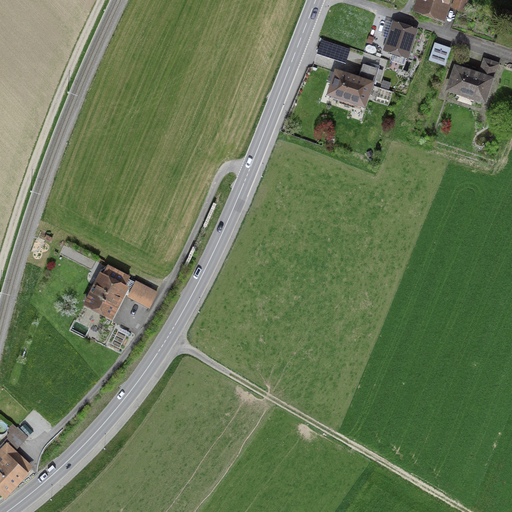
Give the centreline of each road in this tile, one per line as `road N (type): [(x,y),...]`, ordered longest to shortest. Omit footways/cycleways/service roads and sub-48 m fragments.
road 1 (secondary): [(4,511),(84,442),(172,327),(230,214),(315,0)]
road 2 (track): [(164,338),(470,511)]
road 3 (track): [(0,268),(72,57),(101,0)]
road 4 (unclassified): [(511,56),(349,0)]
